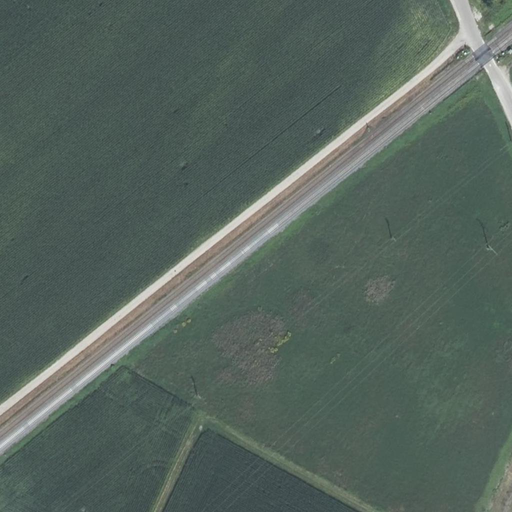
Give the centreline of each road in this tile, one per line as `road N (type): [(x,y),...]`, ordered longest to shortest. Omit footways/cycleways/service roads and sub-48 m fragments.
road 1 (track): [(471,32),(0,413)]
road 2 (track): [(158,511),(187,446),(209,430),(367,511)]
road 3 (track): [(511,109),(457,0)]
